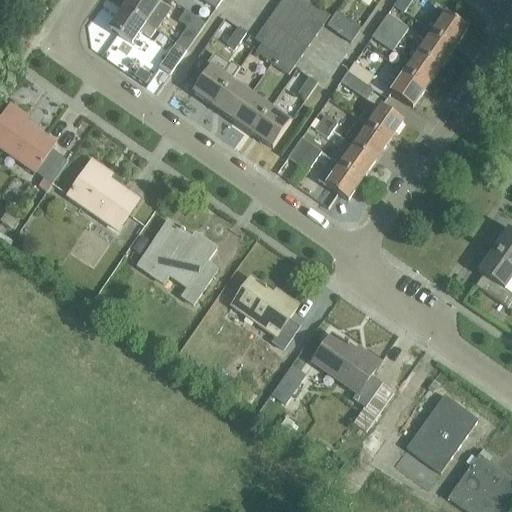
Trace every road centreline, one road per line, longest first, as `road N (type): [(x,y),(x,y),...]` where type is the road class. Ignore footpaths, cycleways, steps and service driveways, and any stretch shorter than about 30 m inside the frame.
road 1 (residential): [(356,258),(76,63),(65,36),(84,0)]
road 2 (residential): [(356,258),(511,30)]
road 3 (residential): [(511,388),(368,282),(356,258)]
